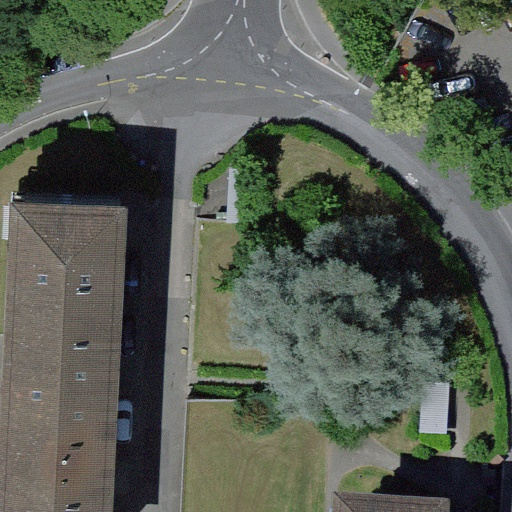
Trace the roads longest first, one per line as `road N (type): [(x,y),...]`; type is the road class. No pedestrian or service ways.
road 1 (residential): [(229,73),(337,104),(394,142),(472,221),(511,290)]
road 2 (residential): [(229,73),(84,88),(0,124)]
